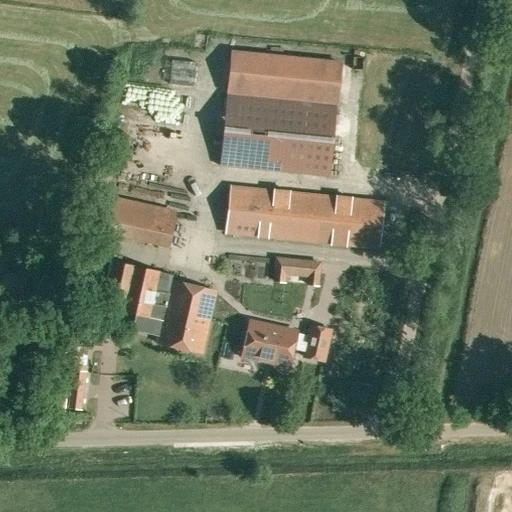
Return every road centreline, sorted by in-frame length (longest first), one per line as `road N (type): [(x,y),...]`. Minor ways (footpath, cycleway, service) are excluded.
road 1 (unclassified): [(390,431),(487,0)]
road 2 (unclassified): [(0,442),(390,431)]
road 3 (unclassified): [(390,431),(511,429)]
